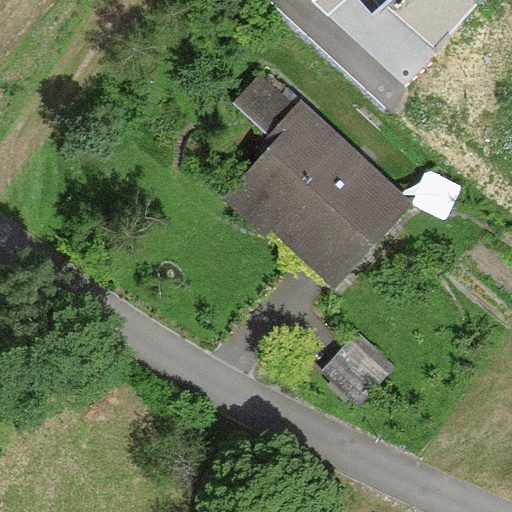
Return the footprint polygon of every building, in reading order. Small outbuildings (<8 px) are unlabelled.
[(346,0),(315,0),(314,1),(328,15),(346,0)] [(374,15),(388,3),(391,0),(360,0),(369,9),(374,15)] [(475,0),(474,0),(391,0),(388,3),(434,46),(475,0)] [(511,17),(462,72),(511,117),(511,17)] [(263,74),(237,102),(272,135),(298,107),(263,74)] [(274,147),(229,197),(332,289),(413,199),(303,100),(272,135),(267,140),(274,147)] [(396,367),(358,332),(323,370),(362,405),(396,367)]
